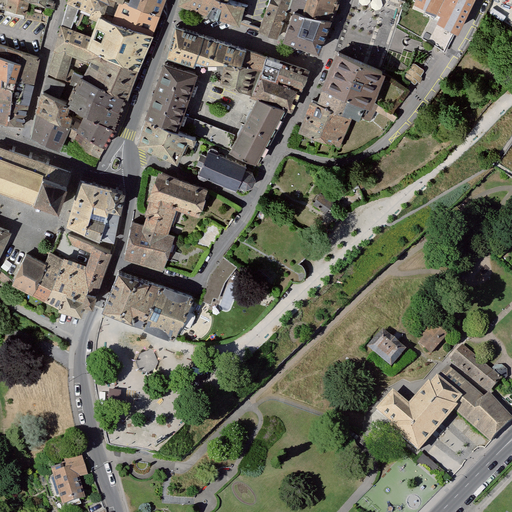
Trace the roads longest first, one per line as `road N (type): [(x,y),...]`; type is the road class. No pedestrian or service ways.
road 1 (residential): [(281,148),(336,164),(383,145),(448,61),(482,0)]
road 2 (residential): [(115,262),(83,340),(81,376),(118,511)]
road 3 (residential): [(115,262),(191,288),(252,206)]
road 4 (residential): [(170,12),(324,65)]
road 5 (residential): [(25,142),(62,0)]
road 6 (residential): [(130,152),(252,206)]
road 7 (residential): [(170,12),(127,133)]
